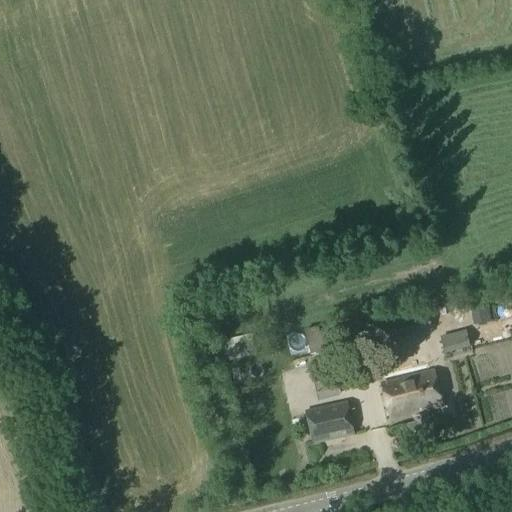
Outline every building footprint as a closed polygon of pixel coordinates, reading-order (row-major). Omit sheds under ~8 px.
[(488,324),(483,298),(469,300),(474,326),(488,324)] [(426,307),(307,335),(312,357),(431,329),(426,307)] [(251,335),(223,342),(229,364),(257,357),(251,335)] [(435,372),(382,385),(391,421),(444,408),(435,372)] [(337,380),(315,386),(320,403),(341,397),(337,380)] [(346,404),(305,414),(313,447),(354,437),(346,404)] [(413,423),(406,425),(408,435),(416,433),(419,446),(434,442),(426,414),(412,418),(413,423)]
